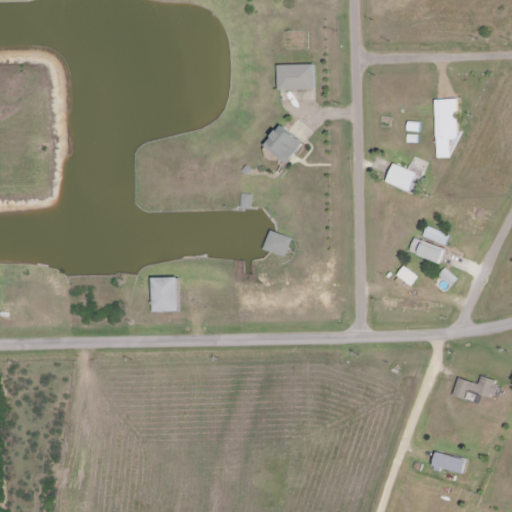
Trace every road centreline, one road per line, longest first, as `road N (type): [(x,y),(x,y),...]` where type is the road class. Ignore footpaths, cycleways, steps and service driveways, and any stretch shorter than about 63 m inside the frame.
road 1 (residential): [(511,318),(408,330),(0,339)]
road 2 (residential): [(355,0),(363,331)]
road 3 (residential): [(444,328),(381,511)]
road 4 (residential): [(511,52),(357,56)]
road 5 (residential): [(459,327),(511,213)]
